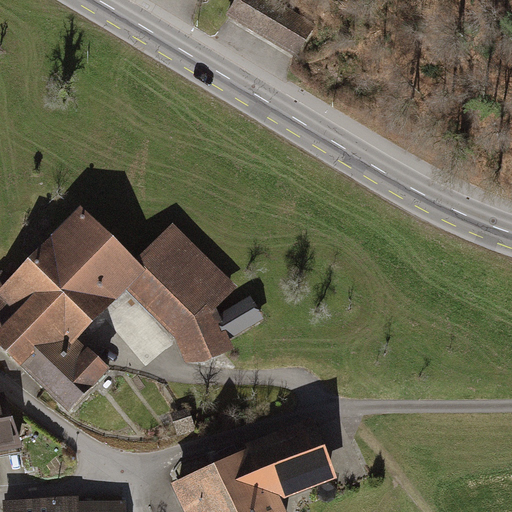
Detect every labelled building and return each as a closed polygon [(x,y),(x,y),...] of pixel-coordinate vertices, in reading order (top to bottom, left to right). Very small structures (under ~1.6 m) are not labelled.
[(240,0),(230,17),(295,56),(315,23),(275,0),(240,0)] [(247,301),(214,321),(209,309),(230,288),(174,232),(135,271),(80,217),(12,285),(1,274),(0,274),(0,333),(2,335),(0,336),(0,342),(70,411),(105,374),(74,344),(129,288),(180,339),(190,366),(226,352),(225,350),(263,327),(247,301)] [(0,395),(0,447),(19,443),(0,395)] [(172,417),(178,436),(194,431),(187,412),(172,417)] [(244,462),(215,475),(230,511),(279,511),(276,506),(333,481),(311,430),(243,460),(244,462)] [(230,511),(215,475),(173,493),(181,511),(230,511)]
